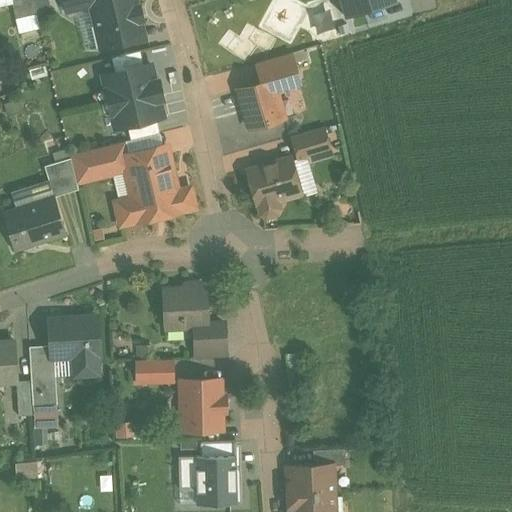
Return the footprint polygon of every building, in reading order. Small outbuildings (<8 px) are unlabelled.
[(12,0),(17,19),(38,14),(39,14),(35,0),(12,0)] [(54,0),(40,0),(42,12),(55,10),(54,0)] [(65,0),(68,11),(92,6),(91,1),(94,0),(65,0)] [(94,0),(91,1),(92,6),(102,48),(146,38),(142,22),(145,21),(141,5),(139,6),(137,0),(94,0)] [(343,0),(348,18),(410,1),(409,0),(343,0)] [(38,14),(17,19),(20,29),(41,24),(38,14)] [(141,52),(123,56),(127,71),(145,66),(141,52)] [(293,53),(258,63),(264,83),(274,80),(275,82),(299,75),(293,53)] [(123,56),(113,58),(117,73),(127,71),(123,56)] [(117,73),(105,76),(108,90),(113,114),(114,114),(117,128),(129,125),(139,123),(157,118),(165,117),(161,100),(165,99),(160,80),(156,81),(152,65),(145,66),(127,71),(117,73)] [(264,83),(240,90),(251,129),(286,118),(275,82),(274,80),(264,83)] [(157,118),(139,123),(143,138),(161,133),(157,118)] [(139,123),(129,125),(132,140),(143,138),(139,123)] [(325,129),(295,138),(301,159),(331,150),(325,129)] [(127,141),(94,149),(99,173),(130,166),(128,156),(130,155),(127,141)] [(130,155),(128,156),(130,166),(139,201),(119,206),(123,225),(140,221),(183,211),(196,208),(192,189),(179,192),(169,150),(165,147),(130,155)] [(292,158),(249,170),(259,204),(279,198),(302,191),(292,158)] [(73,159),(47,167),(56,197),(80,190),(73,159)] [(56,197),(5,214),(17,250),(68,234),(56,197)] [(279,198),(260,204),(263,215),(268,218),(269,217),(279,214),(282,209),(279,200),(279,199),(279,198)] [(202,282),(188,283),(183,289),(166,290),(168,329),(196,328),(209,327),(209,326),(207,287),(202,282)] [(96,316),(49,319),(52,345),(53,358),(54,358),(76,356),(77,375),(98,374),(97,355),(99,355),(96,316)] [(226,325),(209,326),(209,327),(196,328),(197,350),(227,348),(226,325)] [(15,341),(0,342),(0,382),(18,381),(15,341)] [(139,358),(157,358),(157,344),(139,344),(139,358)] [(52,345),(29,347),(32,385),(33,405),(57,404),(54,358),(53,358),(52,345)] [(306,380),(307,354),(290,353),(290,380),(306,380)] [(174,360),(138,361),(139,384),(175,383),(174,360)] [(223,379),(183,381),(184,431),(224,430),(224,413),(228,413),(227,396),(223,396),(223,379)] [(32,385),(16,386),(18,416),(33,415),(33,405),(32,385)] [(127,424),(118,425),(119,438),(128,437),(127,424)] [(201,456),(178,456),(179,490),(196,489),(196,505),(243,504),(243,484),(236,484),(235,442),(200,443),(201,456)] [(347,450),(315,451),(315,466),(335,465),(335,466),(348,465),(347,450)] [(315,466),(288,467),(290,496),(336,494),(335,466),(335,465),(315,466)] [(337,511),(336,494),(290,496),(290,511),(337,511)]
